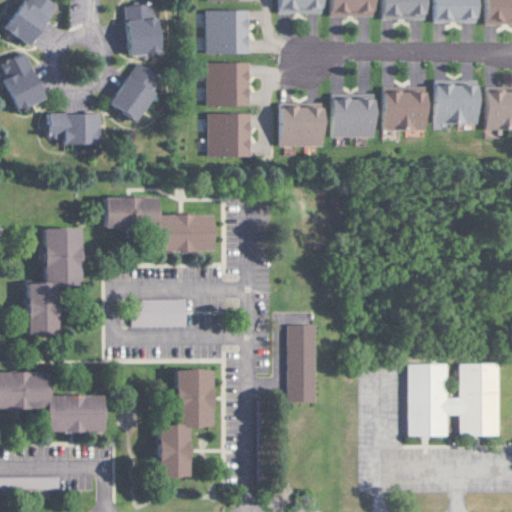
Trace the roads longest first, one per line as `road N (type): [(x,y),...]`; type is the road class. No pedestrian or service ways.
road 1 (residential): [(85,0),(83,32),(103,59),(99,77),(83,92),(65,90),(49,71),(49,53),(63,37),(83,32)]
road 2 (residential): [(511,53),(303,53)]
